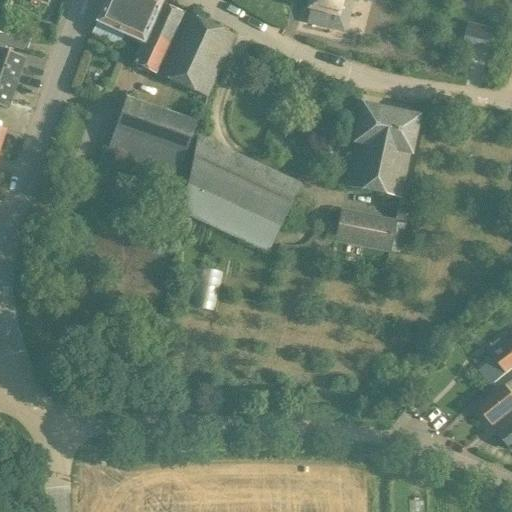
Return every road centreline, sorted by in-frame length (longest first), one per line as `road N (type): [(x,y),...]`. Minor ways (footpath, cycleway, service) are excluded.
road 1 (unclassified): [(511,482),(398,438),(356,433),(109,424),(53,433)]
road 2 (residential): [(199,0),(339,76),(511,105)]
road 3 (tertiary): [(0,239),(79,0)]
